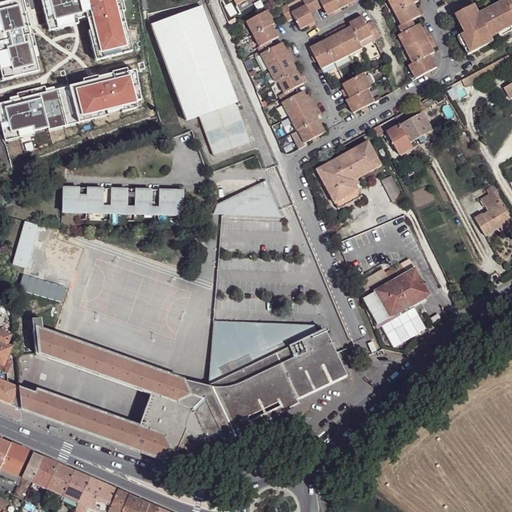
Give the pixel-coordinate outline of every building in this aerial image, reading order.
[(0,0),(0,19),(19,18),(18,0),(0,0)] [(58,0),(61,19),(86,16),(83,0),(58,0)] [(304,0),(307,7),(293,14),(296,19),(302,31),(316,23),(312,15),(318,12),(324,9),(329,17),(357,2),(355,0),(304,0)] [(400,29),(403,35),(399,38),(414,65),(410,67),(417,81),(424,76),(431,72),(437,69),(430,56),(435,53),(432,49),(431,46),(434,44),(427,31),(424,33),(422,30),(420,25),(416,27),(412,21),(421,17),(417,11),(414,5),(419,3),(417,0),(393,0),(389,2),(402,28),(400,29)] [(511,0),(503,0),(478,13),(473,4),(457,13),(464,25),(461,27),(464,33),(460,35),(470,53),(493,41),(490,37),(511,25),(511,0)] [(289,6),(282,10),(287,19),(289,23),(296,19),(293,14),(289,6)] [(205,7),(154,25),(189,122),(202,118),(216,158),(252,144),(205,7)] [(89,23),(72,26),(74,36),(91,33),(97,75),(137,68),(128,11),(88,17),(89,23)] [(256,36),(276,25),(270,11),(249,22),(256,36)] [(361,43),(372,37),(375,42),(381,39),(373,23),(367,26),(363,18),(351,25),(353,28),(348,30),(344,32),(343,29),(337,32),(331,35),(333,39),(330,41),(312,49),(318,61),(323,70),(364,49),(361,43)] [(282,37),(276,25),(256,36),(261,47),(259,48),(261,52),(263,55),(275,48),(272,42),(282,37)] [(372,37),(361,43),(363,48),(375,42),(372,37)] [(275,48),(263,55),(270,70),(277,83),(280,82),(286,93),(280,96),(299,131),(306,144),(314,140),(320,137),(326,133),(320,120),(316,113),(319,112),(316,105),(313,99),(310,100),(308,98),(305,92),(296,97),(293,90),(305,84),(302,78),(297,68),(295,64),(298,63),(291,50),(288,52),(286,48),(284,44),(275,48)] [(511,59),(511,57),(509,54),(461,79),(465,87),(511,62),(511,59)] [(263,55),(257,58),(264,73),(270,70),(263,55)] [(344,94),(348,102),(369,91),(373,89),(366,77),(365,75),(360,77),(347,84),(344,85),(346,89),(347,92),(344,94)] [(251,79),(257,94),(261,92),(255,78),(251,79)] [(511,98),(511,83),(510,85),(503,89),(509,100),(511,98)] [(105,120),(138,111),(132,87),(98,97),(105,120)] [(450,87),(444,91),(449,101),(456,97),(450,87)] [(376,103),(369,91),(348,102),(355,114),(362,111),(367,108),(376,103)] [(431,98),(422,103),(425,108),(434,103),(431,98)] [(12,113),(22,142),(46,134),(36,105),(12,113)] [(420,113),(399,125),(409,143),(430,130),(425,121),(420,113)] [(409,143),(399,125),(395,127),(393,124),(387,126),(389,130),(385,132),(386,134),(382,136),(387,143),(390,141),(397,155),(411,147),(409,143)] [(373,128),(376,135),(380,133),(382,132),(379,125),(373,128)] [(299,131),(292,134),(300,150),(307,147),(306,144),(299,131)] [(370,140),(321,168),(339,200),(362,186),(357,178),(383,164),(370,140)] [(393,204),(403,198),(391,176),(381,182),(393,204)] [(215,204),(212,213),(232,208),(234,214),(279,216),(264,180),(215,204)] [(343,207),(367,194),(362,186),(339,200),(343,207)] [(61,187),(60,211),(77,212),(77,205),(85,205),(85,212),(101,212),(101,206),(108,206),(108,213),(125,213),(125,206),(132,207),(132,213),(149,213),(149,207),(156,207),(156,214),(173,214),(173,208),(181,208),(181,190),(171,189),(171,190),(157,190),(157,189),(147,189),(133,189),(133,188),(122,188),(123,189),(109,188),(99,188),(85,188),(85,187),(74,187),(61,187)] [(502,233),(511,227),(511,224),(498,201),(497,201),(492,193),(487,196),(479,201),(486,212),(481,215),(481,214),(473,218),(485,237),(499,228),(502,233)] [(22,221),(10,264),(25,269),(37,225),(22,221)] [(429,298),(414,270),(405,275),(400,266),(385,275),(382,269),(355,284),(361,299),(362,299),(360,300),(375,326),(380,324),(393,349),(426,331),(414,311),(418,309),(416,305),(429,298)] [(64,287),(21,275),(16,290),(59,302),(64,287)] [(30,319),(33,352),(37,354),(34,328),(40,330),(39,318),(30,319)] [(212,321),(218,322),(216,330),(211,330),(207,383),(257,360),(256,351),(213,367),(214,341),(220,339),(226,338),(231,338),(237,338),(250,331),(246,322),(212,321)] [(40,330),(34,328),(37,354),(148,394),(156,397),(153,404),(146,402),(140,418),(148,420),(145,427),(137,425),(85,406),(84,410),(33,393),(16,388),(17,390),(19,409),(118,444),(117,446),(155,460),(163,462),(168,463),(172,463),(177,463),(186,432),(197,436),(203,437),(209,437),(217,435),(222,434),(229,431),(295,399),(344,375),(322,329),(315,332),(267,355),(264,348),(277,343),(266,323),(246,322),(250,331),(237,338),(231,338),(226,338),(220,339),(214,341),(213,367),(256,351),(257,360),(207,383),(204,385),(204,387),(40,330)] [(312,325),(266,323),(277,343),(264,348),(267,355),(315,332),(312,325)] [(0,331),(0,365),(2,367),(5,359),(11,347),(6,345),(10,336),(4,334),(0,331)] [(11,362),(5,359),(2,367),(0,371),(5,374),(11,362)] [(19,409),(17,390),(6,385),(6,388),(0,385),(0,402),(19,411),(19,409)] [(85,406),(34,389),(33,393),(84,410),(85,406)] [(156,397),(148,394),(146,402),(153,404),(156,397)] [(186,432),(177,463),(181,463),(186,462),(192,461),(199,459),(206,455),(297,404),(295,399),(229,431),(222,434),(217,435),(209,437),(203,437),(197,436),(186,432)] [(148,420),(140,418),(137,425),(145,427),(148,420)] [(0,468),(11,444),(0,439),(0,468)] [(18,477),(29,451),(11,444),(0,468),(11,474),(18,477)] [(57,464),(33,453),(22,478),(30,482),(34,483),(46,489),(57,464)] [(74,471),(57,464),(46,489),(63,497),(74,471)] [(0,475),(8,480),(11,474),(0,468),(0,475)] [(88,478),(74,471),(63,497),(78,503),(88,478)] [(15,484),(18,477),(11,474),(8,480),(15,484)] [(96,511),(99,511),(111,487),(88,478),(78,503),(96,511)] [(111,487),(99,511),(106,511),(116,490),(111,487)] [(116,490),(106,511),(144,511),(148,504),(138,499),(116,490)] [(78,503),(63,497),(61,500),(76,507),(78,503)]
